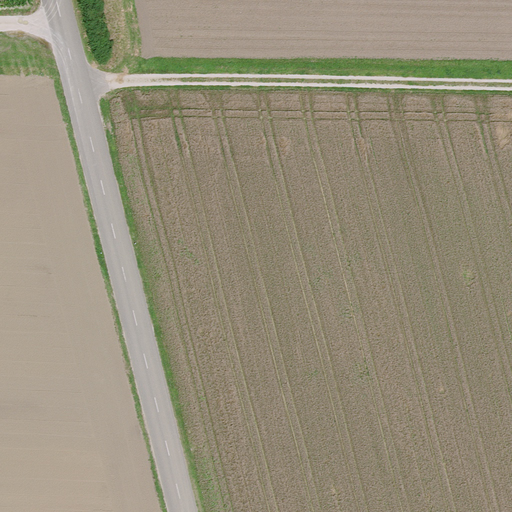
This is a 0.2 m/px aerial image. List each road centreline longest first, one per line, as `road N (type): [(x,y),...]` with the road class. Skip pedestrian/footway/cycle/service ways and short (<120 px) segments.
road 1 (tertiary): [(57,0),(185,511)]
road 2 (track): [(78,83),(111,77),(511,84)]
